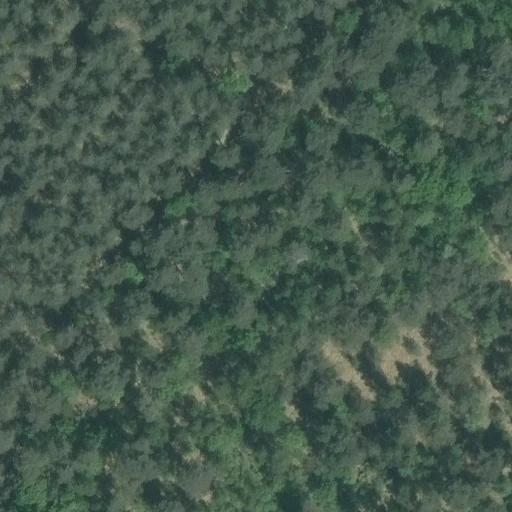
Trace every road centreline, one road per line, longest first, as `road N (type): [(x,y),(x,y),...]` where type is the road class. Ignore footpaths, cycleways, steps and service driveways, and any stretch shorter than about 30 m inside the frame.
road 1 (unknown): [(219,74),(0,311)]
road 2 (unknown): [(511,209),(219,74)]
road 3 (unknown): [(219,74),(69,0)]
